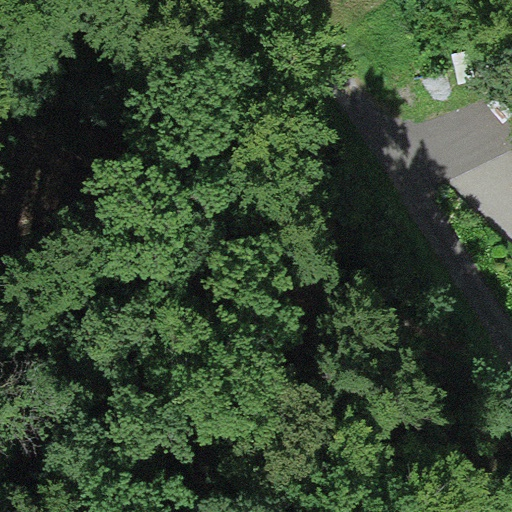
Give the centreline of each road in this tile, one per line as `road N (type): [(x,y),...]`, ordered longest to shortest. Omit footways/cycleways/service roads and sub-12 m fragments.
road 1 (track): [(511,378),(209,245),(0,126)]
road 2 (track): [(0,446),(155,511)]
